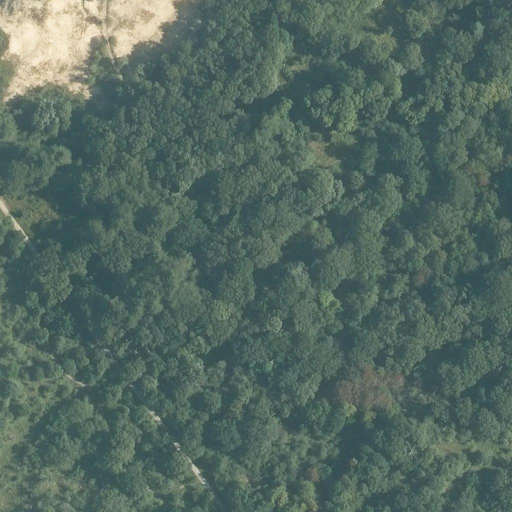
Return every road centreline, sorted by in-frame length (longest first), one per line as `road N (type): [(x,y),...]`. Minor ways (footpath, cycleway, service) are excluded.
road 1 (track): [(103,0),(108,52),(132,91),(250,130),(511,89)]
road 2 (track): [(225,511),(0,198)]
